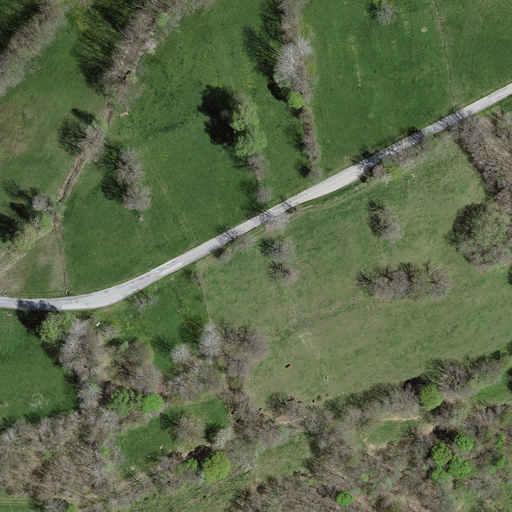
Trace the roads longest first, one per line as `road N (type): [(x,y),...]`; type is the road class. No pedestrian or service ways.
road 1 (tertiary): [(511,92),(157,276),(92,301),(40,309),(0,303)]
road 2 (track): [(0,501),(93,496),(244,434),(462,380),(511,349)]
